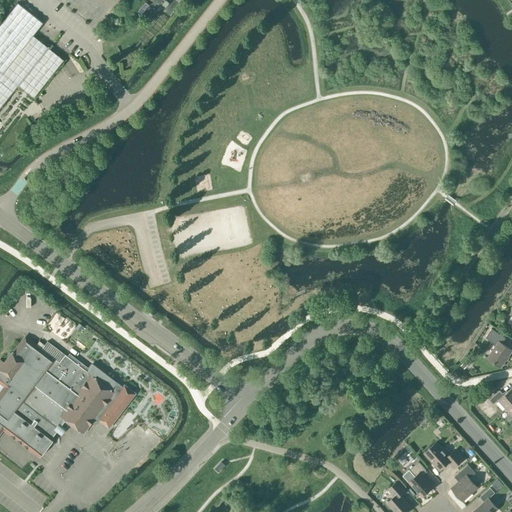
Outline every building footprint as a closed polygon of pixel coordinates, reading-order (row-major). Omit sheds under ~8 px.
[(42,23),(17,3),(0,23),(0,106),(17,86),(33,98),(63,60),(32,35),(42,23)] [(59,311),(46,328),(65,342),(78,326),(59,311)] [(491,328),(485,337),(496,345),(488,358),(500,367),(511,350),(502,343),(505,338),(491,328)] [(0,431),(2,429),(39,456),(53,437),(51,436),(64,419),(82,433),(91,421),(95,424),(98,420),(108,427),(134,393),(124,385),(122,387),(92,364),(89,369),(69,353),(67,356),(47,341),(44,345),(39,341),(36,345),(25,337),(12,353),(11,352),(4,362),(0,359),(0,383),(4,387),(0,391),(0,431)] [(506,408),(511,402),(511,387),(504,395),(500,390),(489,399),(493,404),(499,399),(506,408)] [(454,468),(463,459),(455,450),(449,455),(437,441),(424,453),(439,470),(448,462),(454,468)] [(417,457),(411,451),(406,455),(412,462),(417,457)] [(225,465),(221,461),(215,468),(219,472),(225,465)] [(422,496),(432,487),(422,476),(428,471),(419,461),(409,469),(415,476),(409,481),(422,496)] [(463,501),(478,487),(477,487),(482,483),(477,477),(472,481),(469,478),(475,473),(468,464),(458,473),(463,478),(451,488),(463,501)] [(498,479),(492,485),(497,491),(504,486),(498,479)] [(395,511),(405,511),(411,507),(400,495),(406,490),(397,481),(387,489),(394,496),(387,502),(395,511)] [(488,498),(495,493),(490,488),(480,497),(484,502),(474,511),(475,511),(493,511),(498,508),(488,498)]
